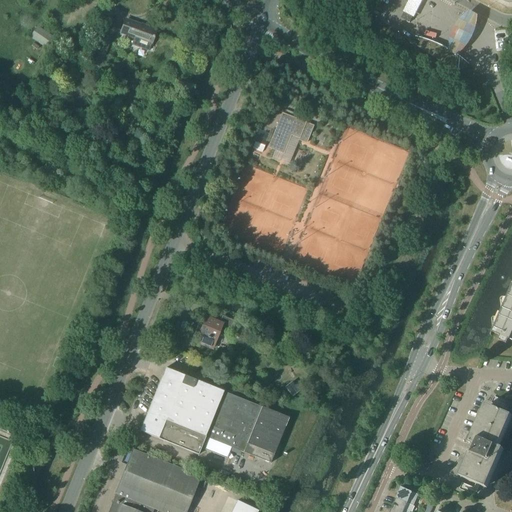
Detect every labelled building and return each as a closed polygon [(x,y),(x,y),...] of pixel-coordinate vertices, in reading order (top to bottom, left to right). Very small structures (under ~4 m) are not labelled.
[(404,13),(412,18),(414,19),(423,0),(409,0),(403,13),(404,13)] [(404,13),(401,18),(410,23),(412,18),(404,13)] [(479,18),(469,13),(465,16),(460,21),(456,27),(452,33),(452,34),(450,40),(449,46),(448,53),(457,57),(462,54),(465,50),(469,46),(471,43),(472,41),(475,33),(478,24),(479,18)] [(125,19),(120,33),(137,39),(135,46),(148,51),(150,44),(152,44),(157,31),(125,19)] [(105,23),(96,46),(90,64),(101,68),(116,28),(105,23)] [(413,42),(401,34),(401,35),(459,74),(460,70),(470,67),(470,64),(463,58),(459,55),(443,45),(443,46),(435,42),(431,41),(426,39),(417,37),(413,42)] [(267,108),(264,117),(263,119),(269,121),(274,111),(267,108)] [(282,114),(268,148),(283,154),(290,137),(306,143),(313,126),(297,120),(299,115),(286,110),(284,115),(282,114)] [(252,150),(262,154),(265,147),(255,143),(252,150)] [(511,285),(507,298),(506,298),(502,298),(501,299),(501,300),(502,310),(498,318),(494,318),(493,318),(493,319),(492,319),(492,320),(493,330),(491,336),(492,335),(491,335),(492,333),(500,336),(498,341),(507,344),(509,340),(511,341),(511,285)] [(220,323),(207,318),(197,343),(212,349),(219,333),(228,337),(235,321),(223,316),(220,323)] [(165,368),(140,431),(198,455),(201,449),(205,437),(230,447),(270,463),(288,418),(269,410),(272,404),(264,401),(262,407),(165,368)] [(464,442),(477,448),(463,479),(485,488),(502,449),(497,447),(510,417),(488,407),(475,438),(468,435),(464,442)] [(109,511),(152,511),(154,510),(159,511),(186,511),(201,477),(133,450),(115,494),(116,495),(109,511)] [(401,488),(394,505),(409,511),(411,511),(419,495),(401,488)] [(258,511),(259,511),(237,501),(231,511),(258,511)]
